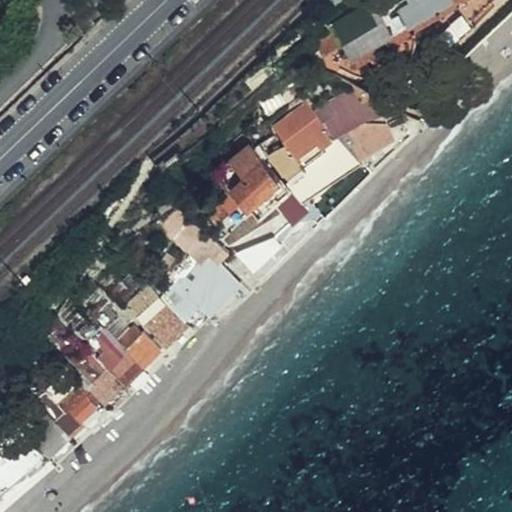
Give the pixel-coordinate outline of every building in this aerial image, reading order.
[(396,0),(390,5),(386,0),(356,0),(325,27),(339,47),(345,43),(361,66),(376,55),(384,59),(397,50),(395,41),(416,25),(453,0),(396,0)] [(374,92),(343,74),(322,91),(320,89),(309,97),(334,128),(374,92)] [(284,78),(277,83),(283,90),(290,85),(284,78)] [(286,171),(333,130),(301,97),(269,125),(284,141),(269,155),(284,173),(286,171)] [(409,130),(419,118),(410,113),(401,124),(409,130)] [(423,122),(419,118),(409,130),(412,132),(418,133),(423,130),(424,127),(423,122)] [(362,161),(402,138),(393,119),(372,122),(342,140),(362,161)] [(242,138),(247,144),(250,147),(268,131),(260,123),(242,138)] [(288,173),(308,195),(362,161),(342,140),(333,130),(286,171),(288,173)] [(211,161),(218,169),(247,144),(242,138),(240,135),(211,161)] [(218,169),(216,171),(225,181),(228,183),(236,191),(256,211),(267,221),(280,234),(307,207),(301,200),(250,147),(247,144),(218,169)] [(236,191),(228,183),(222,189),(230,197),(234,193),(236,191)] [(230,197),(203,222),(211,229),(242,201),(234,193),(230,197)] [(295,249),(322,222),(307,207),(280,234),(287,241),(295,249)] [(213,257),(225,250),(192,221),(180,209),(163,225),(193,257),(197,262),(208,252),(213,257)] [(266,222),(267,221),(256,211),(223,240),(230,246),(266,222)] [(280,234),(267,221),(266,222),(230,246),(256,270),(287,241),(280,234)] [(229,254),(225,250),(213,257),(219,263),(229,254)] [(196,269),(213,257),(208,252),(197,262),(193,257),(172,277),(180,286),(181,285),(196,269)] [(219,263),(213,257),(196,269),(181,285),(180,286),(198,305),(221,282),(215,276),(224,267),(219,263)] [(221,282),(230,274),(224,267),(215,276),(221,282)] [(168,273),(153,286),(168,303),(168,297),(180,286),(172,277),(168,273)] [(198,305),(211,317),(243,286),(230,274),(221,282),(198,305)] [(155,335),(168,323),(178,314),(168,303),(153,286),(125,313),(133,322),(138,318),(155,335)] [(168,297),(168,303),(178,314),(183,320),(198,305),(180,286),(168,297)] [(178,314),(168,323),(155,335),(164,345),(186,323),(183,320),(178,314)] [(122,346),(105,328),(97,336),(116,358),(106,368),(114,377),(133,358),(122,346)] [(150,340),(140,329),(122,346),(133,358),(150,340)] [(140,366),(158,349),(150,340),(133,358),(140,366)] [(140,366),(133,358),(114,377),(121,385),(140,366)] [(114,377),(106,368),(87,385),(95,395),(114,377)] [(121,385),(114,377),(95,395),(102,403),(121,385)] [(87,385),(85,382),(65,402),(68,407),(64,410),(47,389),(37,398),(46,409),(61,426),(62,428),(90,401),(95,395),(87,385)] [(94,406),(90,401),(62,428),(66,432),(79,420),(94,406)] [(42,455),(38,451),(0,407),(0,491),(19,475),(38,459),(42,455)] [(46,409),(24,429),(32,438),(38,433),(45,441),(61,426),(46,409)] [(83,425),(79,420),(66,432),(71,438),(83,425)] [(49,459),(69,440),(60,430),(41,449),(44,453),(49,459)] [(38,433),(32,438),(39,447),(45,441),(38,433)] [(30,487),(49,471),(38,459),(19,475),(30,487)] [(0,511),(1,511),(30,487),(19,475),(0,491),(0,511)]
